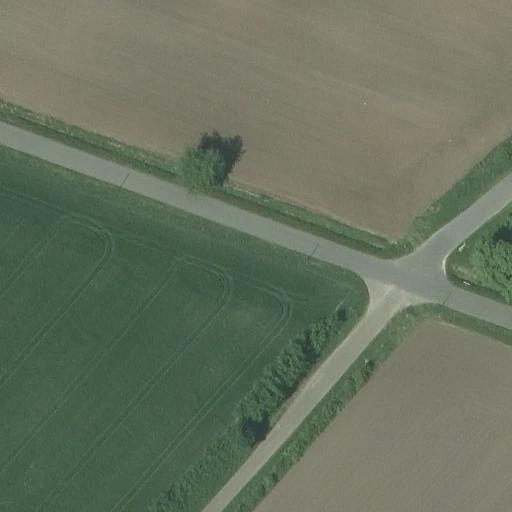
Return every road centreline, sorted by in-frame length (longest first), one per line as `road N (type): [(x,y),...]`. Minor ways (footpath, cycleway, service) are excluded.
road 1 (unclassified): [(395,278),(0,130)]
road 2 (unclassified): [(188,511),(395,278)]
road 3 (unclassified): [(511,179),(395,278)]
road 4 (unclassified): [(511,319),(395,278)]
